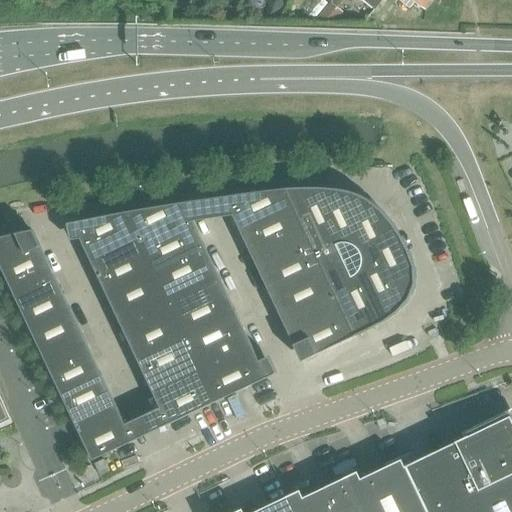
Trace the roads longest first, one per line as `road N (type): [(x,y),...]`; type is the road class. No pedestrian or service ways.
road 1 (primary): [(511,47),(129,41),(0,50)]
road 2 (unclassified): [(511,351),(264,437),(109,511)]
road 3 (unclassified): [(243,80),(393,93),(428,109),(467,160),(511,276)]
road 4 (primary): [(243,80),(511,70)]
road 5 (primary): [(0,115),(103,92),(243,80)]
